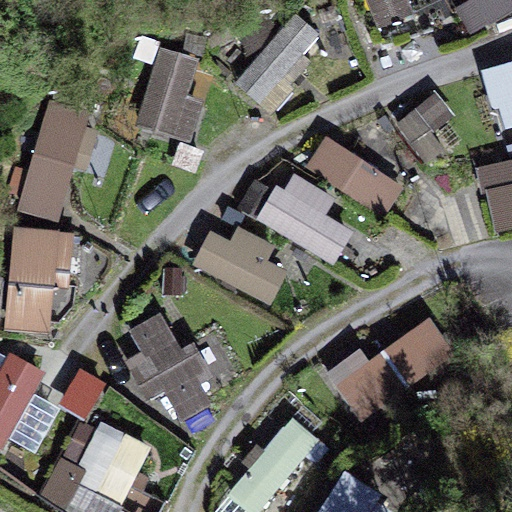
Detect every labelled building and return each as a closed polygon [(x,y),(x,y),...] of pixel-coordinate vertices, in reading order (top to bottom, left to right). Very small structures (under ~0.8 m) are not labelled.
[(418,0),(365,0),(373,26),(422,12),(418,0)] [(466,0),(477,28),(511,16),(511,12),(507,0),(466,0)] [(271,109),(329,37),(297,11),(239,84),(271,109)] [(161,51),(136,125),(194,145),(219,71),(161,51)] [(511,60),(486,67),(503,133),(511,130),(511,60)] [(401,123),(426,159),(461,135),(436,99),(401,123)] [(68,222),(88,112),(42,104),(22,214),(68,222)] [(393,212),(408,179),(323,140),(308,174),(393,212)] [(490,230),(511,227),(511,162),(483,166),(490,230)] [(285,178),(262,222),(344,266),(368,223),(285,178)] [(52,338),(74,235),(22,225),(1,328),(52,338)] [(214,225),(193,270),(275,307),(296,262),(214,225)] [(201,377),(231,365),(220,337),(182,351),(168,314),(130,328),(166,421),(211,403),(201,377)] [(433,316),(332,376),(355,415),(456,355),(433,316)] [(0,346),(0,448),(6,452),(49,374),(0,346)] [(65,410),(94,419),(106,381),(77,373),(65,410)] [(125,506),(154,449),(85,414),(43,497),(70,511),(83,484),(125,506)] [(293,415),(217,511),(267,511),(324,439),(293,415)] [(350,446),(316,511),(393,511),(411,477),(350,446)] [(82,489),(71,511),(117,511),(120,507),(82,489)]
